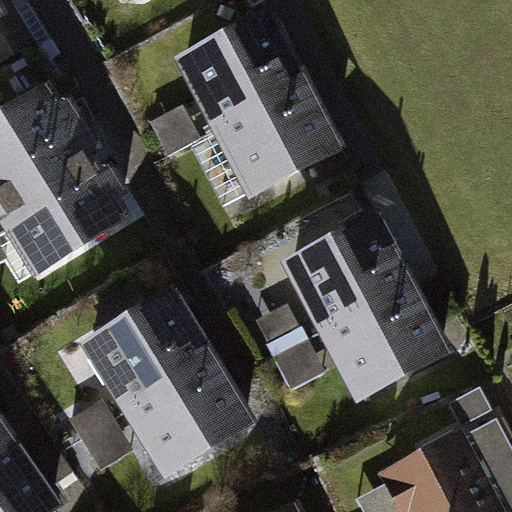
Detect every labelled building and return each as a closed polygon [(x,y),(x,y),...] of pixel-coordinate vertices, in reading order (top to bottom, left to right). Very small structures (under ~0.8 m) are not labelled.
[(136,0),(145,14),(170,0),(136,0)] [(0,4),(0,35),(14,27),(0,4)] [(175,65),(256,210),(350,159),(270,13),(175,65)] [(0,119),(0,214),(46,287),(141,226),(51,87),(0,119)] [(187,112),(157,127),(175,162),(204,148),(187,112)] [(287,272),(366,416),(460,365),(381,221),(287,272)] [(2,245),(0,246),(0,279),(16,271),(2,245)] [(91,355),(176,493),(267,437),(181,300),(91,355)] [(293,318),(265,331),(296,393),(323,380),(293,318)] [(104,405),(71,425),(103,478),(136,458),(104,405)] [(0,511),(69,511),(0,416),(0,511)] [(511,511),(511,469),(488,482),(466,438),(391,476),(397,486),(360,505),(363,511),(511,511)]
